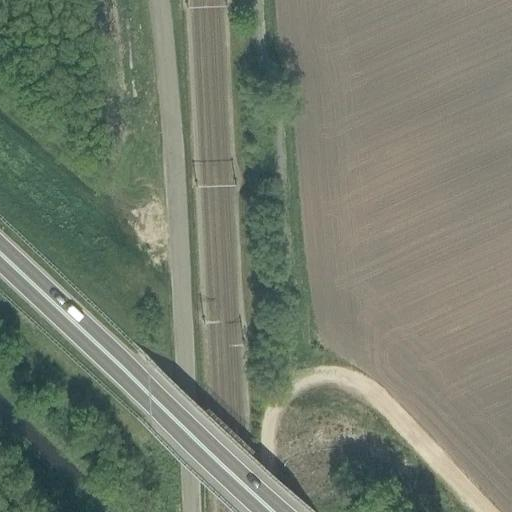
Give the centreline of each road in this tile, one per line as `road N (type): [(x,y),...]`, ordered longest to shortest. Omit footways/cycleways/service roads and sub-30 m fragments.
road 1 (unclassified): [(191,511),(158,0)]
road 2 (trunk): [(275,511),(0,252)]
road 3 (track): [(281,394),(315,378),(357,384),(487,511)]
road 4 (unclassified): [(271,511),(269,421),(281,394)]
